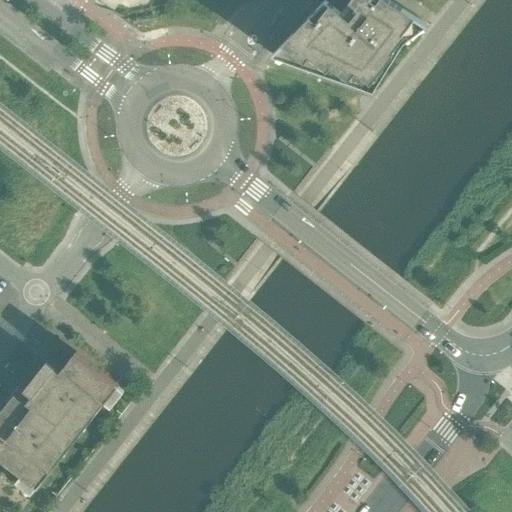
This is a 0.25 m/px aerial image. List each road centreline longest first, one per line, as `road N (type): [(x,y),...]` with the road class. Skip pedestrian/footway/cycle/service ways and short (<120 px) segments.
road 1 (tertiary): [(480,357),(437,335),(214,156)]
road 2 (residential): [(376,511),(457,419),(474,393),(480,357)]
road 3 (residential): [(40,296),(145,163)]
road 4 (tertiary): [(0,5),(130,107)]
road 5 (tertiary): [(149,85),(35,0)]
